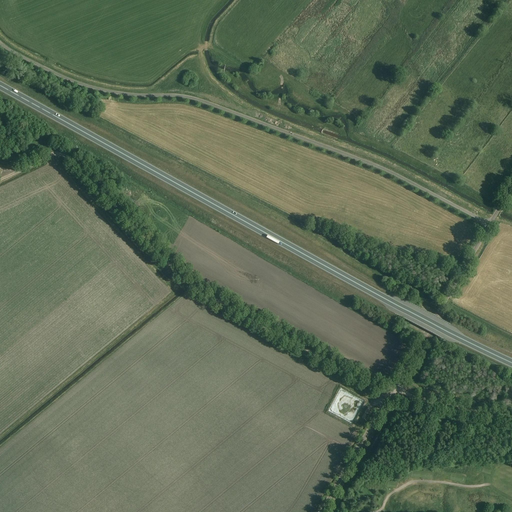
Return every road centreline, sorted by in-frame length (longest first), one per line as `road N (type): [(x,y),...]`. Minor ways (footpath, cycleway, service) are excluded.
road 1 (trunk): [(511,362),(0,86)]
road 2 (unclassified): [(488,224),(374,164),(194,98),(81,84),(0,44)]
road 3 (track): [(0,179),(51,154),(71,158),(192,286),(388,396)]
road 4 (tertiary): [(394,386),(488,224)]
road 5 (tertiary): [(321,511),(394,386)]
road 6 (unclassified): [(511,420),(432,405),(394,386)]
